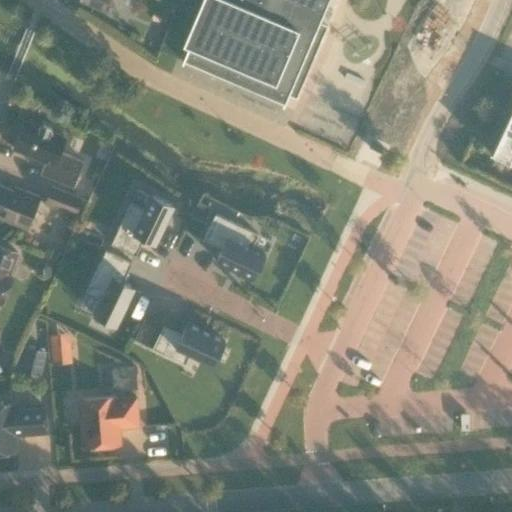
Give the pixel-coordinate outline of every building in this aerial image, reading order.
[(117,2),(117,0),(79,0),(79,1),(114,16),(120,3),(117,2)] [(329,0),(202,0),(183,44),(189,47),(183,60),(285,104),(289,94),(296,97),(327,27),(319,23),(329,0)] [(511,103),(490,152),(511,162),(511,103)] [(66,136),(25,120),(14,148),(45,161),(40,173),(74,186),(84,160),(60,151),(66,136)] [(372,141),(369,147),(381,153),(384,146),(372,141)] [(44,204),(76,215),(82,197),(52,184),(44,204)] [(25,191),(23,195),(0,185),(0,215),(28,227),(40,197),(25,191)] [(156,243),(175,204),(151,192),(144,208),(131,202),(111,243),(136,255),(144,237),(156,243)] [(205,222),(211,208),(200,202),(193,216),(205,222)] [(215,259),(254,278),(266,254),(252,247),(258,234),(216,213),(203,238),(221,247),(215,259)] [(18,252),(0,244),(0,302),(2,303),(13,277),(8,275),(18,252)] [(59,252),(47,246),(44,255),(56,260),(59,252)] [(93,313),(117,325),(135,286),(124,280),(132,262),(106,249),(86,290),(101,297),(93,313)] [(51,273),(50,263),(46,259),(40,260),(36,264),(36,273),(41,277),(47,277),(51,273)] [(276,284),(270,306),(301,315),(307,293),(276,284)] [(214,365),(226,341),(186,322),(181,334),(163,325),(152,347),(185,363),(190,353),(214,365)] [(72,360),(69,331),(50,333),(53,362),(72,360)] [(237,357),(272,373),(283,348),(269,341),(265,349),(245,340),(237,357)] [(46,350),(27,346),(21,370),(40,374),(46,350)] [(84,444),(84,445),(120,443),(120,441),(119,441),(118,427),(139,425),(136,396),(115,398),(115,396),(116,396),(116,395),(81,397),(81,399),(82,399),(85,444),(84,444)] [(14,403),(0,403),(0,451),(17,450),(16,435),(47,432),(45,407),(14,409),(14,403)]
